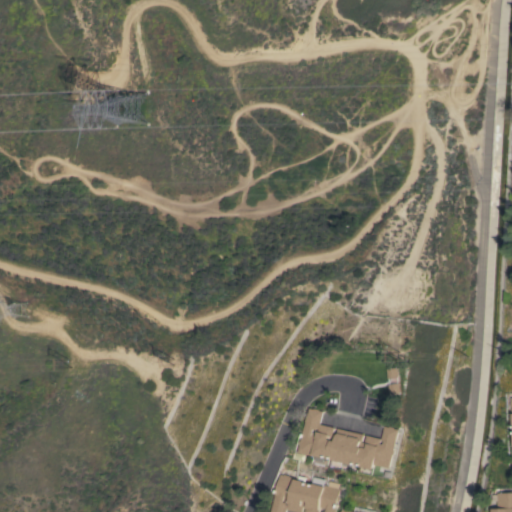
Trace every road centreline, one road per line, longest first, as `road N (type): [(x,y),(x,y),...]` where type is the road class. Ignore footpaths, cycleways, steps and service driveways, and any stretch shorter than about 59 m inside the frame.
road 1 (track): [(0,258),(114,286),(182,322),(230,308),(293,259),(346,239),(410,166),(422,89),(410,52),(362,42),(215,62),(177,12),(154,0),(127,9),(113,79)]
road 2 (residential): [(250,511),(295,405),(311,388),(353,386),(354,412)]
